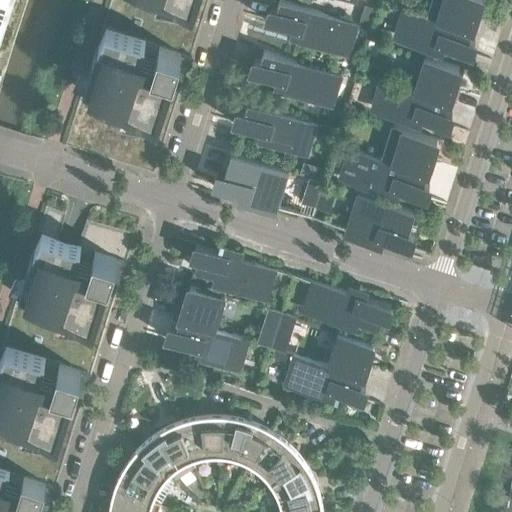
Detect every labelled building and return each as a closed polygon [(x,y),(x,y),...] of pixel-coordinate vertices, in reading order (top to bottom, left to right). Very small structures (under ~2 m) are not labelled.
[(0,0),(0,15),(16,21),(22,0),(0,0)] [(110,0),(97,42),(91,61),(84,83),(65,144),(154,172),(183,78),(184,76),(189,59),(190,56),(207,0),(110,0)] [(287,0),(279,0),(273,21),(292,27),(290,34),(299,37),(301,30),(347,45),(351,31),(355,32),(358,22),(287,0)] [(431,0),(428,13),(427,14),(472,28),(480,0),(431,0)] [(427,14),(428,13),(403,6),(400,15),(404,17),(399,30),(465,51),(472,28),(427,14)] [(0,40),(9,43),(16,21),(0,15),(0,40)] [(359,18),(358,22),(371,26),(373,22),(359,18)] [(0,64),(2,65),(9,43),(0,40),(0,64)] [(264,49),(256,73),(276,79),(273,86),(283,89),(285,82),(331,96),(335,82),(339,83),(342,74),(264,49)] [(414,89),(449,100),(460,66),(425,55),(414,88),(414,89)] [(442,123),(449,100),(414,89),(414,88),(380,78),(377,87),(381,88),(377,102),(442,123)] [(248,100),(240,124),(260,130),(257,137),(266,140),(269,133),(306,144),(310,130),(314,132),(317,122),(248,100)] [(393,124),(382,157),(382,158),(427,172),(437,138),(393,124)] [(382,158),(382,157),(348,146),(345,156),(349,157),(345,171),(419,194),(427,172),(382,158)] [(282,178),(286,179),(289,170),(232,151),(221,187),(274,203),(282,178)] [(315,164),(311,175),(322,179),(326,168),(315,164)] [(315,205),(323,180),(309,176),(302,200),(315,205)] [(337,185),(323,180),(315,205),(329,209),(337,185)] [(359,202),(351,227),(404,244),(415,209),(358,191),(355,201),(359,202)] [(57,238),(66,211),(46,205),(0,350),(0,511),(46,511),(48,509),(48,506),(54,489),(55,486),(83,396),(84,393),(89,376),(90,373),(135,233),(87,217),(78,245),(69,242),(57,238)] [(273,277),(276,267),(203,244),(195,267),(265,289),(270,275),(273,277)] [(308,303),(378,325),(386,302),(312,278),(309,288),(312,289),(308,303)] [(190,282),(180,316),(215,327),(225,293),(190,282)] [(268,305),(261,329),(275,334),(282,310),(268,305)] [(275,334),(289,338),(296,314),(282,310),(275,334)] [(249,337),(215,327),(180,316),(172,339),(238,360),(242,346),(246,347),(249,337)] [(258,340),(271,344),(275,334),(261,329),(258,340)] [(339,329),(328,362),(328,363),(363,374),(373,340),(339,329)] [(275,334),(271,344),(277,346),(285,349),(289,338),(275,334)] [(277,346),(274,356),(291,361),(294,351),(285,349),(277,346)] [(328,363),(328,362),(294,351),(291,361),(295,362),(290,376),(356,397),(363,374),(328,363)] [(222,453),(225,412),(209,412),(193,414),(178,419),(192,457),(199,454),(207,453),(214,452),(222,453)] [(241,457),(250,461),(270,426),(256,419),(241,414),(225,412),(222,453),(231,454),(241,457)] [(150,434),(138,445),(168,473),(175,466),(184,461),(192,457),(178,419),(163,425),(150,434)] [(271,482),(305,459),(295,446),(284,435),(270,426),(250,461),(258,467),(265,474),(271,482)] [(120,471),(114,486),(153,499),(153,498),(156,491),(159,485),(163,479),(168,473),(138,445),(128,458),(120,471)] [(282,509),(322,503),(319,488),(313,473),(305,459),(271,482),(276,490),(280,499),(282,509)] [(157,511),(161,500),(153,498),(153,499),(114,486),(111,500),(109,511),(157,511)] [(322,511),(322,503),(282,509),(282,511),(322,511)]
